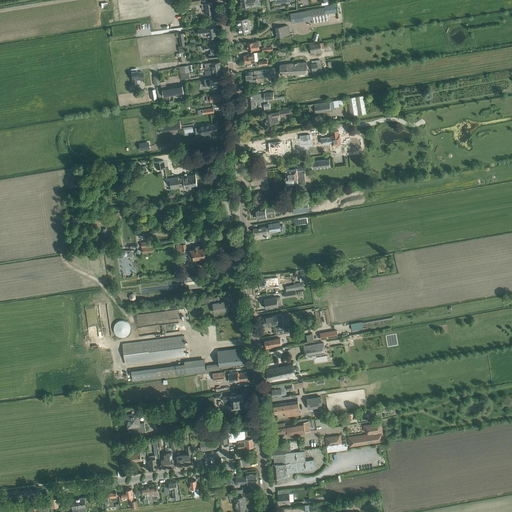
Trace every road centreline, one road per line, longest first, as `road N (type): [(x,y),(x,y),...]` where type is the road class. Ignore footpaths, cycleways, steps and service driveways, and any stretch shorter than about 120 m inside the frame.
road 1 (tertiary): [(262,461),(224,0)]
road 2 (tertiary): [(0,496),(262,461)]
